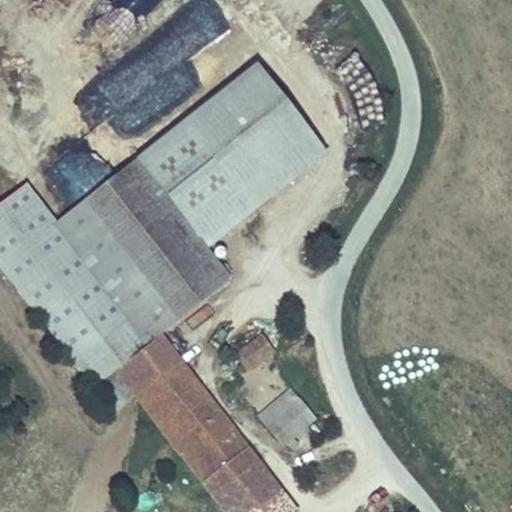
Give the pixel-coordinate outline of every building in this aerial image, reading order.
[(207,256),(329,161),(258,71),(137,166),(207,256)] [(232,287),(207,256),(137,166),(53,230),(149,352),(163,341),(232,287)] [(0,211),(0,274),(114,420),(135,404),(115,378),(149,352),(53,230),(24,193),(0,211)] [(301,284),(305,273),(287,266),(283,277),(301,284)] [(232,356),(246,376),(276,355),(262,336),(232,356)] [(149,352),(115,378),(135,404),(201,488),(249,451),(163,341),(149,352)] [(283,449),(317,422),(290,389),(256,416),(283,449)] [(201,488),(219,511),(263,511),(284,496),(249,451),(201,488)] [(263,511),(297,511),(284,496),(263,511)]
